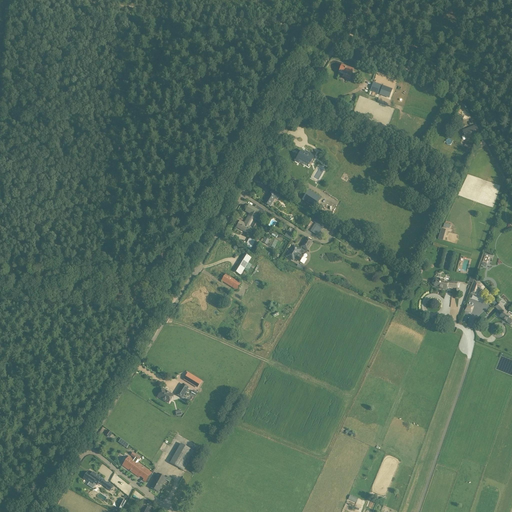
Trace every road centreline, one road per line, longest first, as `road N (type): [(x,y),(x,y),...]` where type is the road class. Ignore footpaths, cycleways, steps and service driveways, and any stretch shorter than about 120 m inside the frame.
road 1 (unclassified): [(89,447),(341,30)]
road 2 (unknown): [(166,290),(190,225),(298,44),(309,28),(329,27)]
road 3 (track): [(129,6),(113,288)]
road 4 (track): [(336,39),(309,28),(72,0)]
road 5 (track): [(336,39),(470,96),(511,167)]
road 6 (unknown): [(341,30),(511,86)]
road 7 (track): [(0,281),(166,290)]
